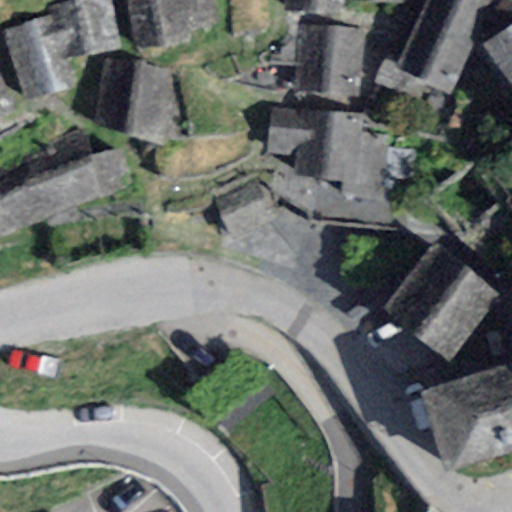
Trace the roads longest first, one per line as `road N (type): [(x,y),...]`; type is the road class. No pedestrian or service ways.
road 1 (unclassified): [(241,299),(318,337),(427,472),(488,511)]
road 2 (unclassified): [(0,323),(140,287),(241,299)]
road 3 (unclassified): [(217,511),(206,487),(154,452),(119,442),(0,442)]
road 4 (residential): [(241,299),(254,332),(336,436),(342,511)]
